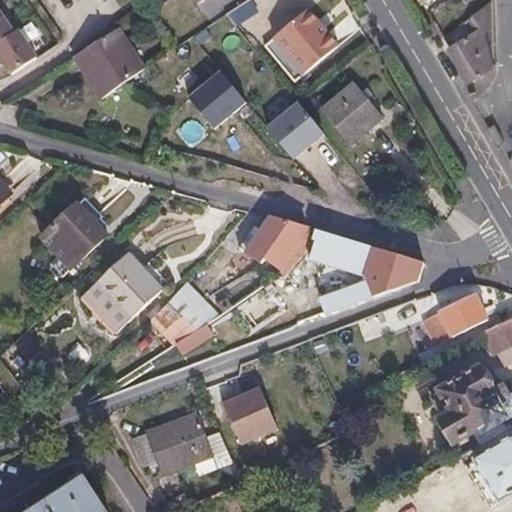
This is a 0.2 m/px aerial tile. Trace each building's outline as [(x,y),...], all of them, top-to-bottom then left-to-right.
[(492,69),(489,0),(471,14),(479,29),(447,49),(467,84),(492,69)] [(308,8),(269,39),(300,77),(338,46),(308,8)] [(0,11),(0,37),(12,30),(0,11)] [(12,30),(0,37),(0,63),(8,76),(38,57),(19,27),(12,30)] [(114,32),(74,57),(101,98),(121,85),(140,72),(114,32)] [(240,101),(217,70),(183,96),(206,127),(240,101)] [(354,84),(322,111),(350,145),(382,117),(354,84)] [(325,134),(299,104),(268,129),(294,160),(325,134)] [(0,183),(0,205),(11,195),(0,183)] [(79,205),(41,240),(102,232),(79,205)] [(290,259),(298,266),(312,250),(301,240),(307,233),(271,223),(261,236),(254,244),(249,239),(238,253),(261,269),(266,264),(278,273),(284,267),(290,259)] [(255,232),(249,239),(254,244),(261,236),(255,232)] [(344,242),(323,237),(315,268),(346,277),(352,261),(359,263),(355,280),(391,290),(395,279),(418,286),(425,268),(344,242)] [(109,239),(43,247),(69,275),(109,239)] [(129,259),(95,288),(130,325),(163,296),(129,259)] [(284,267),(291,274),(298,266),(290,259),(284,267)] [(203,328),(216,320),(182,285),(150,317),(176,345),(194,334),(203,328)] [(326,321),(373,303),(367,287),(319,304),(326,321)] [(442,320),(452,341),(487,324),(475,299),(440,316),(442,320)] [(442,346),(452,341),(442,320),(432,324),(442,346)] [(511,348),(511,323),(483,337),(494,358),(511,348)] [(210,340),(203,328),(194,334),(201,345),(210,340)] [(201,345),(194,334),(176,345),(184,355),(201,345)] [(420,357),(424,366),(443,357),(439,348),(420,357)] [(482,447),(511,431),(510,427),(511,425),(511,396),(509,398),(503,387),(491,394),(479,373),(440,395),(441,396),(452,416),(443,422),(441,423),(454,447),(473,437),(480,448),(482,447)] [(260,393),(223,410),(242,449),(278,433),(260,393)] [(452,416),(441,396),(431,401),(443,422),(452,416)] [(231,462),(217,431),(207,436),(198,415),(135,442),(148,469),(160,464),(165,475),(215,454),(221,466),(231,462)] [(511,442),(511,431),(482,447),(488,456),(511,442)] [(511,442),(488,456),(475,464),(498,506),(511,498),(511,442)] [(105,511),(85,481),(35,511),(105,511)]
